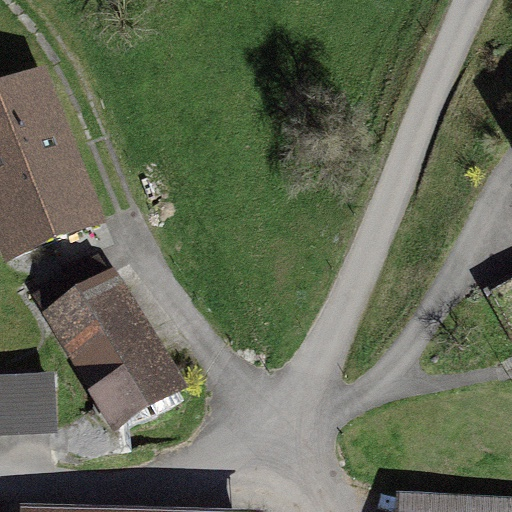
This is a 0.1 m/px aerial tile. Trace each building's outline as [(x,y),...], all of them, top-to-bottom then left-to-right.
[(41,68),(0,84),(0,244),(6,259),(103,219),(41,68)] [(97,250),(40,285),(51,304),(41,310),(114,430),(188,385),(114,264),(108,268),(97,250)] [(511,276),(484,291),(511,340),(511,276)] [(55,371),(0,373),(0,436),(58,434),(55,371)] [(511,511),(511,498),(402,494),(400,511),(511,511)]
